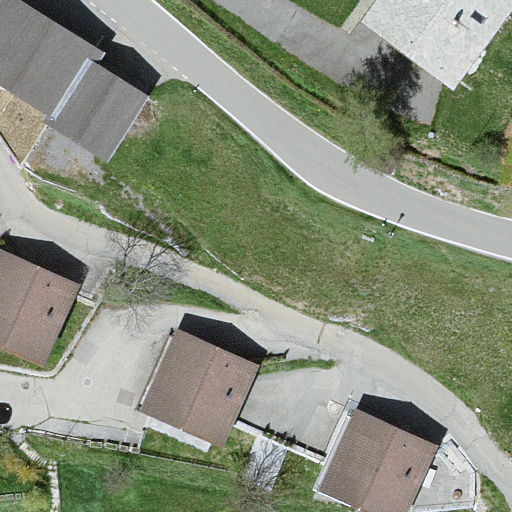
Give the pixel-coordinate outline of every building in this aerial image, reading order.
[(388,0),(371,25),(447,79),(504,0),(388,0)] [(136,90),(3,8),(0,13),(0,87),(100,149),(136,90)] [(71,284),(0,256),(0,339),(43,356),(71,284)] [(245,368),(180,341),(150,413),(216,440),(245,368)] [(325,487),(392,510),(414,444),(348,421),(325,487)]
